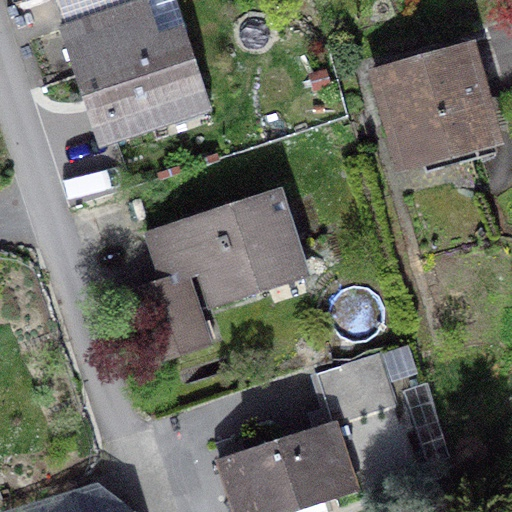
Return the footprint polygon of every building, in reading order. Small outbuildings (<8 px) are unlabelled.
[(62,29),(101,145),(207,110),(170,0),(148,0),(123,8),(120,0),(56,0),(66,27),(62,29)] [(379,77),(404,164),(491,139),(467,52),(379,77)] [(281,200),(270,196),(207,216),(214,240),(204,243),(202,244),(200,245),(199,246),(198,248),(196,250),(196,252),(195,254),(195,256),(195,258),(196,260),(199,271),(210,305),(268,286),(264,276),(302,264),(281,200)] [(207,343),(185,276),(199,271),(196,260),(195,258),(195,256),(195,254),(196,252),(196,250),(198,248),(199,246),(200,245),(202,244),(204,243),(214,240),(207,216),(206,213),(147,233),(163,283),(125,295),(147,362),(207,343)] [(293,511),(355,492),(333,423),(218,460),(235,511),(293,511)] [(80,511),(75,494),(15,511),(80,511)]
